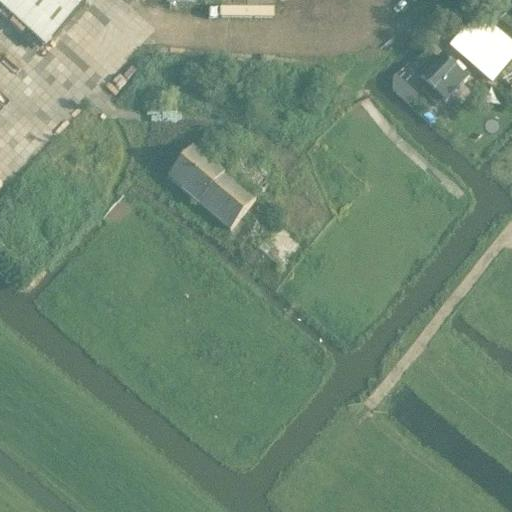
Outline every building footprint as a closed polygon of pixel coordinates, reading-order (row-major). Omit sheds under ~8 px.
[(0,0),(0,7),(45,49),(90,0),(0,0)] [(476,18),(449,48),(491,85),(511,61),(511,45),(478,16),(476,18)] [(420,80),(428,87),(422,93),(436,107),(442,101),(445,104),(467,83),(442,58),(420,80)] [(511,65),(499,79),(511,90),(511,65)] [(215,160),(260,198),(273,183),(228,145),(215,160)] [(193,150),(168,180),(231,233),(256,202),(193,150)]
